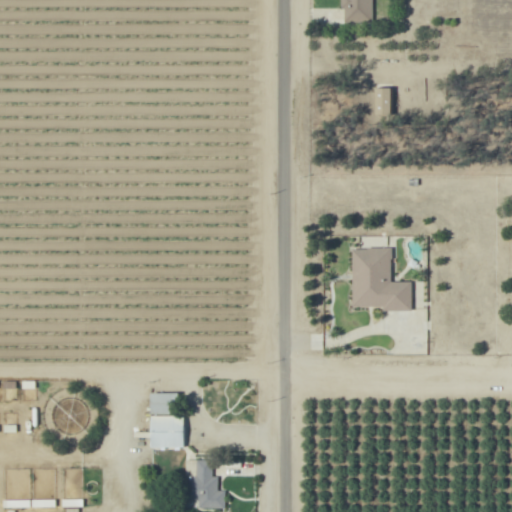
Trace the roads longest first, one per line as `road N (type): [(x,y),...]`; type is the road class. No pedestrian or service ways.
road 1 (tertiary): [(287,0),(282,374)]
road 2 (track): [(0,372),(282,374)]
road 3 (track): [(282,374),(511,377)]
road 4 (tertiary): [(282,374),(283,511)]
road 5 (track): [(123,372),(125,508)]
